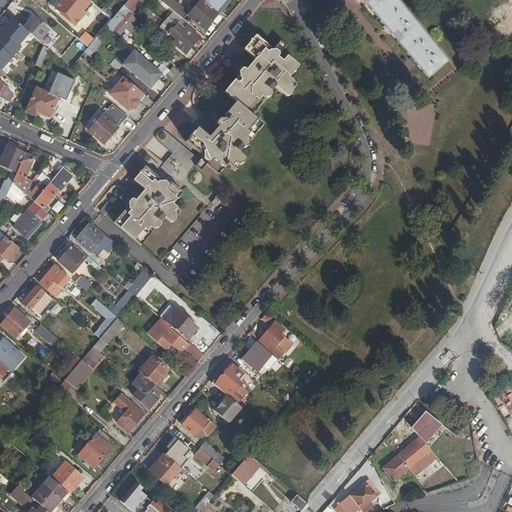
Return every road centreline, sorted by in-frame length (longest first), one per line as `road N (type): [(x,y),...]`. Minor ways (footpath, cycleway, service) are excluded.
road 1 (residential): [(81,511),(360,175),(360,142),(290,0)]
road 2 (tertiary): [(511,232),(465,330),(310,511)]
road 3 (residential): [(109,172),(256,0)]
road 4 (residential): [(109,172),(0,295)]
